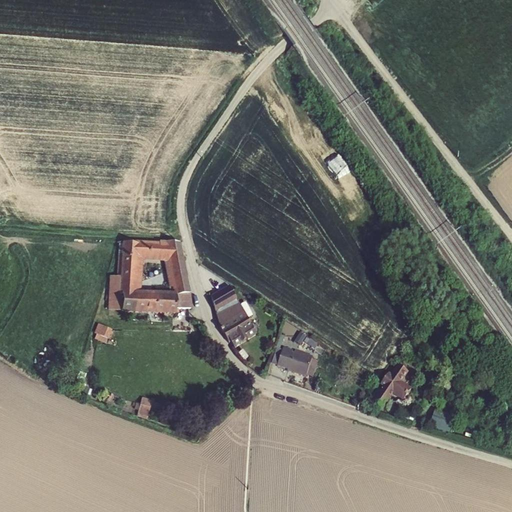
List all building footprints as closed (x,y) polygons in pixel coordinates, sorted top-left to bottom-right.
[(353,200),(366,192),(346,157),(333,165),(353,200)] [(137,245),(121,244),(119,277),(108,278),(107,312),(121,313),(121,315),(175,318),(176,310),(193,311),(191,294),(189,294),(180,243),(159,242),(158,244),(138,243),(137,245)] [(230,347),(258,335),(250,316),(253,315),(247,301),(240,304),(232,286),(209,296),(230,347)] [(99,323),(94,337),(107,342),(113,328),(99,323)] [(307,376),(314,354),(284,345),(277,367),(307,376)] [(314,376),(320,360),(314,357),(308,374),(314,376)] [(397,363),(370,400),(383,409),(394,393),(400,397),(415,376),(397,363)] [(144,396),(138,414),(147,417),(153,399),(144,396)] [(431,428),(452,434),(456,419),(434,414),(431,428)]
